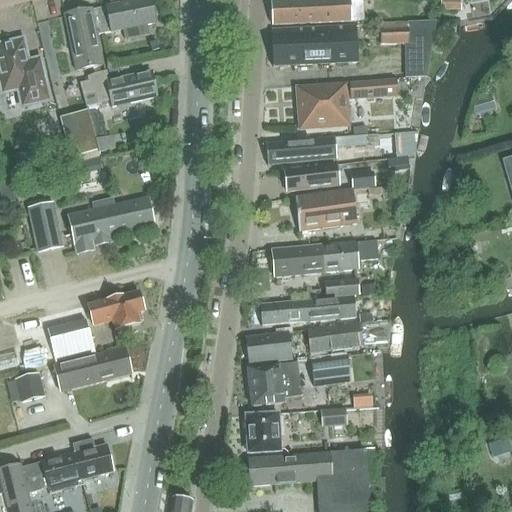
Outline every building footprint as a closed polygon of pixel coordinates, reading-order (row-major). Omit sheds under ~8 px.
[(150,0),(148,0),(101,10),(106,35),(124,32),(125,40),(150,34),(148,27),(155,25),(150,0)] [(272,27),(351,24),(349,0),(331,0),(271,3),(272,27)] [(461,0),(441,0),(442,11),(462,10),(461,0)] [(103,67),(97,37),(106,35),(101,10),(64,17),(75,73),(103,67)] [(425,78),(435,24),(379,26),(381,47),(404,46),(406,80),(425,78)] [(304,30),(306,67),(357,65),(357,49),(355,27),(304,30)] [(306,67),(304,30),(271,32),(273,69),(306,67)] [(0,47),(0,86),(1,93),(5,95),(18,92),(22,110),(49,104),(42,74),(31,77),(23,45),(20,43),(0,47)] [(108,83),(106,73),(94,76),(87,79),(88,83),(79,86),(85,109),(110,103),(112,109),(156,99),(151,74),(108,83)] [(299,132),(349,128),(347,102),(399,99),(398,82),(296,90),(299,132)] [(475,101),(471,118),(494,112),(490,97),(475,101)] [(87,113),(60,121),(70,159),(72,165),(81,163),(100,158),(99,154),(98,151),(95,142),(87,113)] [(363,127),(354,127),(354,137),(364,136),(363,127)] [(350,139),(351,149),(366,147),(365,137),(350,139)] [(111,138),(95,142),(98,151),(99,154),(114,151),(111,138)] [(267,168),(336,162),(334,140),(265,146),(267,168)] [(359,164),(384,161),(383,147),(358,150),(359,164)] [(100,158),(81,163),(83,175),(103,170),(100,158)] [(286,194),(339,188),(336,167),(284,174),(286,194)] [(352,191),(374,189),(373,175),(351,177),(352,191)] [(298,234),(357,228),(353,193),(295,200),(298,234)] [(68,218),(74,247),(77,257),(94,253),(93,250),(112,245),(111,239),(154,229),(147,200),(68,218)] [(36,256),(63,249),(53,204),(26,210),(36,256)] [(480,241),(468,243),(471,256),(483,254),(480,241)] [(376,242),(355,244),(313,249),(316,276),(358,272),(357,264),(377,263),(376,242)] [(274,280),(316,276),(313,249),(272,253),(274,280)] [(327,300),(357,297),(356,283),(326,286),(327,300)] [(375,287),(362,288),(363,298),(376,297),(375,287)] [(318,292),(305,293),(306,303),(319,302),(318,292)] [(140,326),(137,316),(144,314),(139,295),(88,308),(93,329),(112,323),(115,333),(140,326)] [(301,304),(303,325),(359,320),(358,299),(301,304)] [(261,329),(303,325),(301,304),(260,307),(261,329)] [(372,316),(360,318),(361,326),(373,324),(372,316)] [(93,354),(85,323),(47,333),(55,364),(93,354)] [(310,356),(362,349),(359,326),(307,333),(310,356)] [(473,333),(466,343),(475,348),(481,337),(473,333)] [(250,367),(291,362),(288,335),(247,341),(250,367)] [(61,395),(131,377),(124,350),(54,369),(61,395)] [(313,389),(351,385),(348,359),(310,364),(313,389)] [(247,372),(251,409),(288,405),(288,401),(304,399),(301,364),(247,372)] [(22,405),(45,399),(39,375),(16,382),(22,405)] [(321,430),(346,427),(345,410),(320,412),(321,430)] [(248,456),(280,454),(278,416),(245,418),(248,456)] [(507,440),(487,446),(490,458),(498,458),(508,456),(510,450),(507,440)] [(92,442),(72,447),(75,457),(81,482),(113,474),(107,447),(95,450),(92,442)] [(250,488),(316,484),(318,511),(369,511),(366,454),(248,461),(250,488)] [(0,496),(0,497),(0,496),(0,511),(31,511),(27,494),(60,487),(61,491),(63,492),(71,490),(72,488),(72,484),(81,482),(75,457),(65,460),(21,471),(21,468),(0,473),(0,496)] [(190,511),(192,504),(188,503),(188,499),(177,497),(176,502),(174,502),(172,511),(190,511)]
